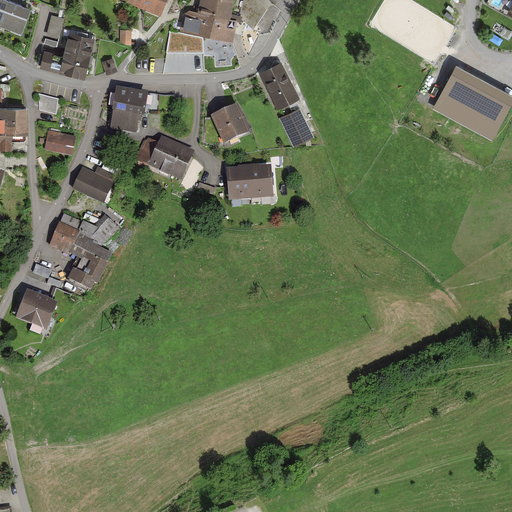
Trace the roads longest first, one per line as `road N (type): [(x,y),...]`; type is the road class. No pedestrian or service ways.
road 1 (residential): [(293,0),(247,71),(99,86)]
road 2 (residential): [(28,71),(40,225)]
road 3 (residential): [(40,225),(60,201),(99,86)]
